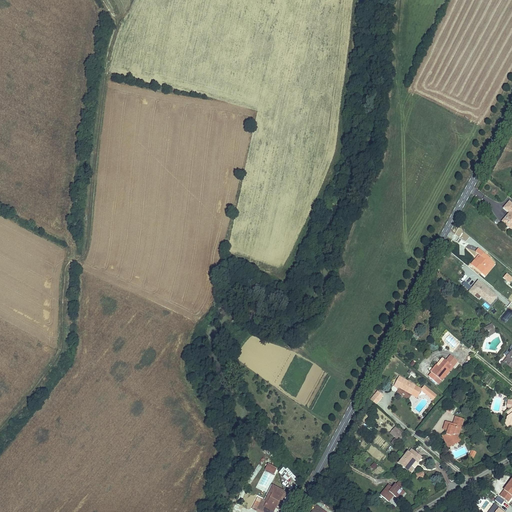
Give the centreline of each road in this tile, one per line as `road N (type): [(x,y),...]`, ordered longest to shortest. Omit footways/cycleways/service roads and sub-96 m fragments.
road 1 (track): [(105,0),(117,23),(88,244),(65,266),(57,357),(0,429)]
road 2 (secondary): [(297,511),(511,108)]
